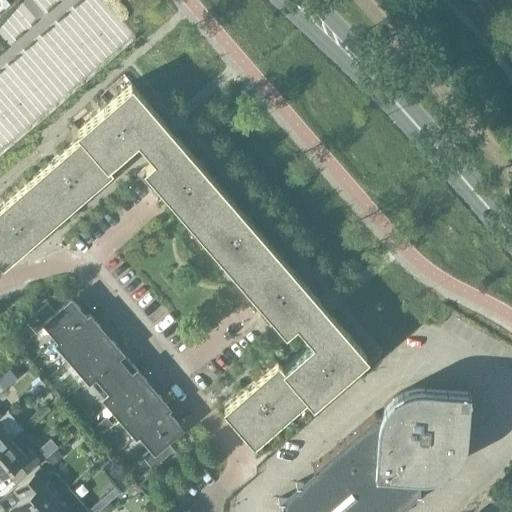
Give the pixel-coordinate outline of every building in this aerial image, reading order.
[(488,0),(482,6),(489,14),(495,8),(488,0)] [(137,136),(142,141),(165,121),(131,82),(78,128),(82,134),(0,205),(0,258),(3,262),(111,169),(106,163),(137,136)] [(150,150),(154,155),(177,135),(172,130),(165,121),(142,141),(150,150)] [(296,318),(298,320),(320,301),(177,135),(154,155),(156,156),(145,166),(285,328),(296,318)] [(46,324),(59,339),(86,316),(71,298),(56,310),(47,300),(46,301),(47,302),(26,320),(36,332),(46,324)] [(303,326),(310,334),(332,314),(326,308),(320,301),(298,320),(303,326)] [(57,342),(76,365),(109,336),(89,313),(86,316),(59,339),(57,342)] [(332,314),(310,334),(314,339),(283,367),(278,361),(224,408),(253,441),(308,394),(312,400),(366,353),(332,314)] [(102,383),(129,359),(109,336),(76,365),(91,382),(96,377),(102,383)] [(133,365),(129,359),(102,383),(110,392),(104,397),(116,411),(149,382),(146,380),(133,365)] [(136,434),(139,431),(166,408),(169,406),(149,382),(116,411),(136,434)] [(278,499),(278,500),(283,500),(282,511),(382,511),(383,507),(402,508),(400,507),(401,491),(420,493),(420,492),(418,492),(419,475),(425,475),(435,474),(441,471),(446,468),(451,465),(455,461),(458,457),(462,451),(464,446),(465,440),(466,435),(468,412),(467,411),(467,402),(457,401),(458,396),(448,389),(447,388),(426,387),(419,387),(413,387),(408,389),(403,391),(397,394),(393,398),(389,401),(385,406),(384,407),(381,413),(376,413),(375,412),(313,467),(315,469),(316,469),(315,484),(296,483),(296,484),(298,485),(297,500),(278,499)] [(166,408),(139,431),(152,447),(142,455),(152,467),(174,449),(174,450),(175,449),(167,439),(181,426),(166,408)] [(0,447),(11,438),(23,427),(8,410),(1,415),(0,413),(0,447)] [(107,416),(97,424),(104,433),(114,425),(107,416)] [(11,438),(0,447),(0,477),(10,468),(18,477),(39,459),(31,450),(26,454),(11,438)] [(50,440),(40,449),(46,456),(56,447),(50,440)] [(57,449),(47,458),(53,465),(64,456),(57,449)] [(134,462),(128,467),(138,478),(144,473),(134,462)] [(9,507),(13,511),(38,511),(69,486),(54,469),(47,475),(39,465),(18,484),(26,493),(9,507)] [(116,485),(89,509),(91,511),(95,511),(121,490),(116,485)] [(69,486),(38,511),(91,511),(89,509),(69,486)] [(504,511),(490,496),(490,497),(471,511),(504,511)] [(108,503),(96,511),(110,511),(114,509),(108,503)]
